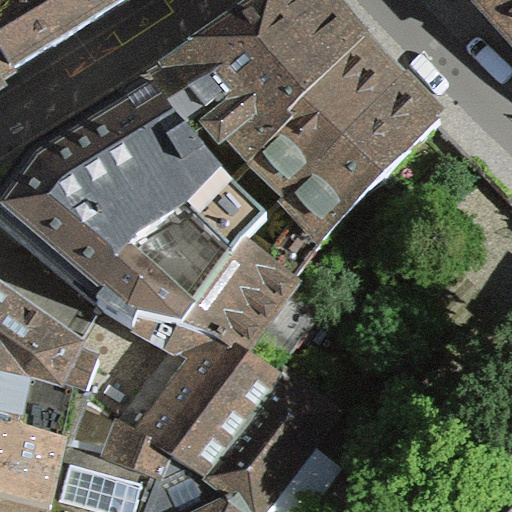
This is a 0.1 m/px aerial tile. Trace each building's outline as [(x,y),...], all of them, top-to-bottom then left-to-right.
[(0,0),(0,78),(36,57),(3,0),(0,0)] [(3,0),(36,57),(62,41),(127,0),(3,0)] [(275,0),(148,83),(185,137),(210,121),(247,164),(303,221),(322,243),(389,176),(440,126),(408,91),(377,56),(326,0),(275,0)] [(511,0),(470,0),(511,46),(511,0)] [(30,155),(0,195),(0,224),(131,329),(136,316),(181,326),(244,241),(263,221),(185,137),(148,83),(55,140),(30,155)] [(181,326),(208,334),(242,354),(295,280),(322,243),(303,221),(273,263),(269,260),(244,241),(181,326)] [(327,305),(295,280),(242,354),(275,375),(327,305)] [(75,352),(77,349),(0,294),(0,430),(62,445),(64,441),(67,442),(99,364),(75,352)] [(275,375),(242,354),(208,334),(181,326),(136,316),(131,329),(174,354),(148,387),(121,423),(108,451),(106,458),(160,479),(169,455),(205,477),(280,378),(275,375)] [(258,511),(273,493),(277,488),(291,469),(295,463),(310,444),(314,439),(328,420),(331,416),(280,378),(205,477),(169,455),(160,479),(146,511),(48,511),(46,511),(45,511),(258,511)] [(511,511),(511,435),(495,426),(478,450),(510,474),(478,511),(511,511)] [(48,511),(146,511),(160,479),(106,458),(108,451),(67,442),(64,441),(62,445),(0,430),(0,500),(46,511),(48,511)] [(0,500),(0,511),(45,511),(46,511),(0,500)]
